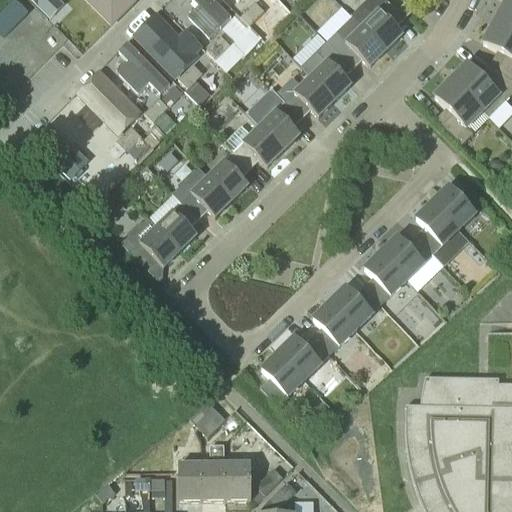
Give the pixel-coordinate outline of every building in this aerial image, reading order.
[(25,0),(50,23),(64,8),(55,0),(25,0)] [(133,3),(129,0),(83,0),(109,26),(133,3)] [(229,18),(210,0),(175,0),(169,7),(205,42),(229,18)] [(311,0),(301,12),(317,26),(338,3),(334,0),(311,0)] [(0,37),(3,41),(27,16),(14,2),(0,16),(0,37)] [(264,15),(263,14),(254,5),(239,21),(249,30),(264,15)] [(387,6),(361,30),(352,21),(351,21),(384,55),(401,39),(394,32),(403,22),(396,15),(387,6)] [(396,15),(403,22),(412,14),(404,6),(396,15)] [(511,36),(511,9),(505,6),(494,27),(511,36)] [(195,57),(156,15),(133,36),(173,78),(195,57)] [(242,46),(251,37),(235,21),(226,30),(242,46)] [(384,55),(351,21),(325,46),(343,65),(352,73),(361,64),(368,71),(384,55)] [(511,85),(511,36),(494,27),(482,47),(504,60),(496,74),(511,85)] [(230,50),(220,40),(205,55),(215,65),(230,50)] [(169,84),(128,44),(105,67),(145,108),(169,84)] [(342,82),(352,73),(343,65),(325,46),(315,56),(325,66),(309,81),(333,105),(349,89),(342,82)] [(186,93),(201,77),(192,68),(177,84),(186,93)] [(488,122),(511,97),(511,85),(496,74),(485,85),(467,68),(450,84),(481,115),(488,122)] [(134,114),(98,75),(75,96),(111,135),(134,114)] [(309,81),(300,90),(292,81),(275,97),(292,115),(300,123),(309,114),(317,121),(333,105),(309,81)] [(465,131),(481,115),(450,84),(434,101),(451,119),(441,129),(461,149),(472,138),(465,131)] [(265,106),(274,115),(258,131),(281,156),(298,140),(291,132),(300,123),(292,115),(275,97),(265,106)] [(168,112),(158,102),(143,117),(153,127),(168,112)] [(121,197),(140,177),(67,104),(26,146),(62,181),(99,218),(121,197)] [(203,124),(211,131),(221,122),(213,114),(203,124)] [(166,137),(176,127),(164,116),(155,125),(166,137)] [(139,139),(130,130),(115,146),(124,155),(139,139)] [(232,157),(249,173),(258,164),(265,172),(281,156),(258,131),(232,157)] [(249,173),(232,157),(207,181),(198,172),(197,172),(230,206),(246,190),(239,183),(249,173)] [(494,177),(503,168),(498,162),(489,163),(485,168),(494,177)] [(171,197),(181,207),(197,224),(207,215),(214,222),(230,206),(197,172),(195,175),(193,173),(176,190),(177,191),(171,197)] [(447,192),(431,208),(457,234),(483,208),(466,190),(455,200),(447,192)] [(171,198),(180,207),(155,232),(178,256),(195,240),(188,233),(197,224),(181,207),(171,197),(171,198)] [(431,208),(415,224),(423,232),(413,242),(430,260),(457,234),(431,208)] [(129,257),(145,274),(155,265),(162,272),(178,256),(155,232),(129,257)] [(394,244),(378,260),(404,286),(430,260),(413,242),(402,252),(394,244)] [(378,260),(362,276),(370,284),(360,294),(377,312),(404,286),(378,260)] [(341,295),(325,311),(351,338),(377,312),(360,294),(349,304),(341,295)] [(325,311),(309,327),(317,336),(307,345),(324,364),(351,338),(325,311)] [(288,347),(272,363),(298,389),(324,364),(307,345),(296,355),(288,347)] [(272,363),(256,379),(264,387),(254,397),(271,415),(298,389),(272,363)] [(511,511),(511,388),(498,388),(498,383),(424,381),(423,387),(422,393),(421,399),(420,405),(419,411),(405,410),(404,432),(404,438),(405,444),(405,450),(406,457),(407,463),(408,469),(410,475),(411,481),(415,493),(417,499),(419,505),(422,511),(511,511)] [(216,415),(207,406),(189,423),(198,432),(216,415)] [(224,423),(216,415),(198,432),(207,441),(224,423)] [(319,435),(327,427),(322,422),(314,429),(319,435)] [(224,467),(201,467),(201,506),(226,505),(225,467),(225,455),(224,467)] [(250,505),(250,467),(249,455),(225,455),(225,467),(226,505),(250,505)] [(201,506),(201,467),(177,467),(177,506),(201,506)] [(255,490),(264,499),(282,482),(272,472),(255,490)] [(151,494),(150,484),(134,484),(134,494),(151,494)] [(164,502),(163,511),(171,511),(171,484),(150,484),(151,494),(151,502),(164,502)] [(278,511),(295,495),(286,486),(268,504),(276,511),(278,511)] [(108,489),(95,499),(102,507),(114,497),(108,489)]
